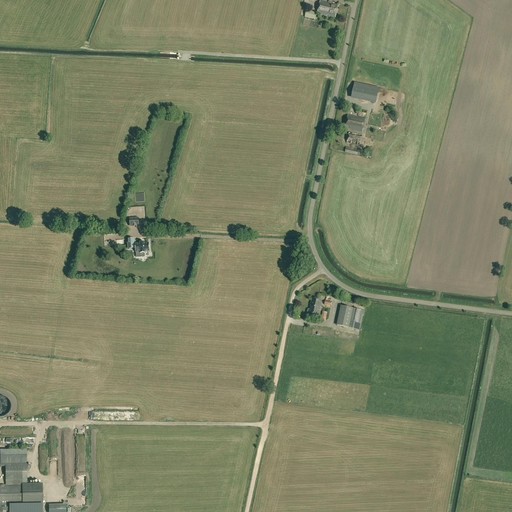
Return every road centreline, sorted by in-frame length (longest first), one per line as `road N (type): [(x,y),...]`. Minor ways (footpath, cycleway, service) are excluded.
road 1 (unclassified): [(323,269),(310,218),(356,0)]
road 2 (track): [(267,424),(52,423),(42,428),(35,465)]
road 3 (track): [(248,511),(288,318)]
road 4 (unclassified): [(511,313),(360,293),(323,269)]
road 5 (unknown): [(183,55),(342,63)]
